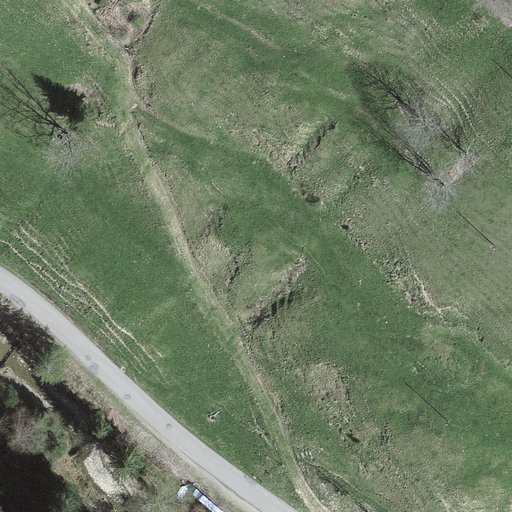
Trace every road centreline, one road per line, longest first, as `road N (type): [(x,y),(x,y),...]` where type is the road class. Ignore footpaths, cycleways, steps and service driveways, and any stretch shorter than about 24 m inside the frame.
road 1 (track): [(320,511),(182,260),(124,117),(122,64),(72,0)]
road 2 (unclassified): [(0,278),(168,428),(278,511)]
